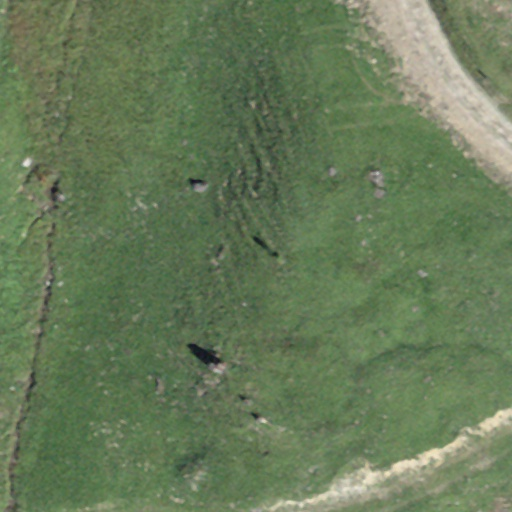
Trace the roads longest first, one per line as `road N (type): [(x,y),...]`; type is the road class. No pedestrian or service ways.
road 1 (track): [(511,426),(450,468),(349,511)]
road 2 (track): [(416,0),(453,75),(511,135)]
